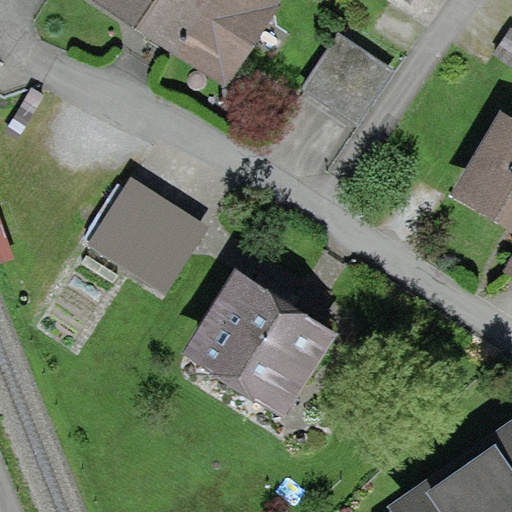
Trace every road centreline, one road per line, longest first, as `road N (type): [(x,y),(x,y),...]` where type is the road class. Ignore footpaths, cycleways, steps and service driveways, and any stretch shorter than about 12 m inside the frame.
road 1 (residential): [(0,30),(316,212)]
road 2 (residential): [(316,212),(464,0)]
road 3 (residential): [(316,212),(511,332)]
